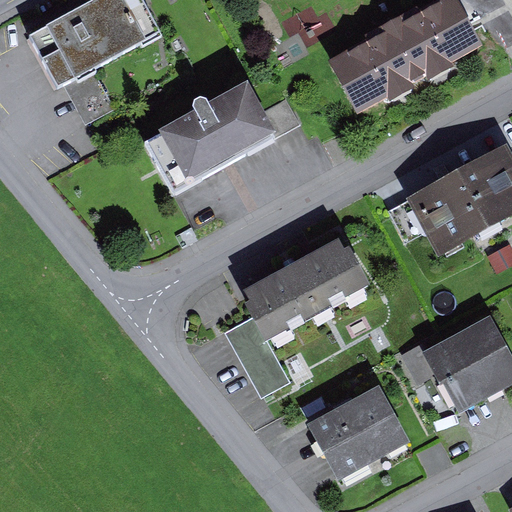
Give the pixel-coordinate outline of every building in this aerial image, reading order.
[(147,0),(97,0),(35,34),(64,87),(165,31),(147,0)] [(340,57),(367,107),(486,42),(462,0),(446,0),(406,22),(340,57)] [(153,134),(181,188),(282,136),(253,82),(153,134)] [(511,143),(415,195),(446,251),(511,215),(511,143)] [(372,287),(346,237),(250,287),(277,337),(372,287)] [(511,373),(487,327),(428,359),(457,413),(511,383),(511,373)] [(315,430),(340,480),(403,448),(377,398),(315,430)]
